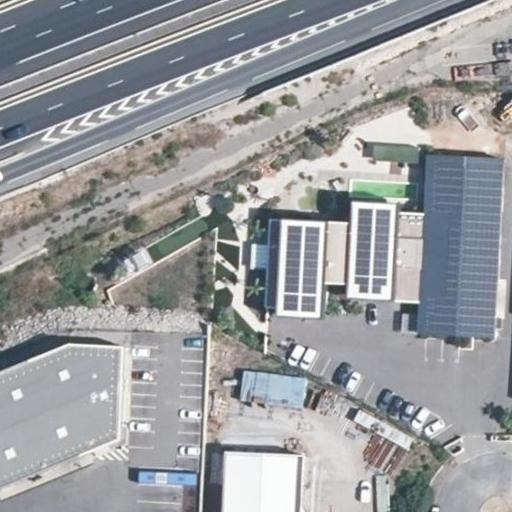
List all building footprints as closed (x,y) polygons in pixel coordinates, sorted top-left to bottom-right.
[(375,161),(390,162),(391,146),(376,145),(375,161)] [(390,162),(421,163),(422,147),(391,146),(390,162)] [(429,214),(427,257),(502,261),(507,158),(432,156),(429,214)] [(365,301),(425,304),(427,257),(429,214),(370,211),(369,225),(274,220),(269,310),(330,313),(331,285),(366,287),(365,301)] [(498,340),(502,261),(427,257),(425,304),(423,335),(498,340)] [(0,493),(124,442),(129,350),(75,347),(0,377),(0,493)] [(245,369),(240,397),(303,407),(307,379),(245,369)] [(227,511),(304,511),(307,456),(230,455),(227,511)]
